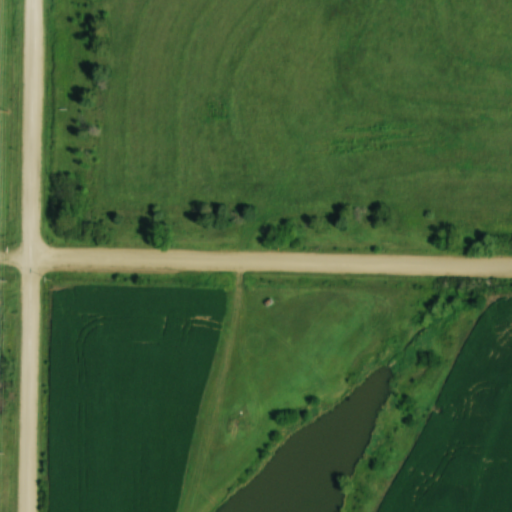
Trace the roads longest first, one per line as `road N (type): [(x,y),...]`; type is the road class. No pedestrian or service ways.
road 1 (residential): [(0,256),(511,266)]
road 2 (residential): [(26,511),(33,0)]
